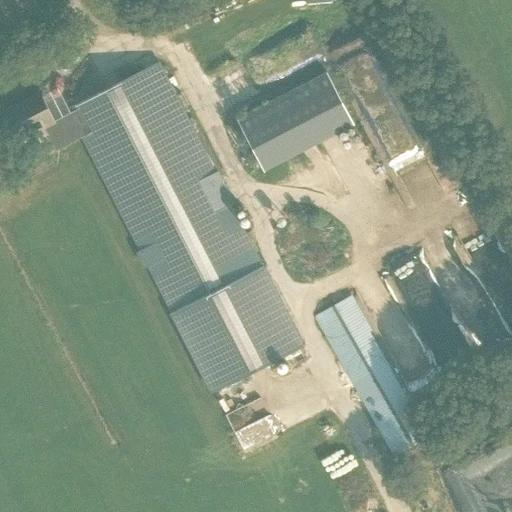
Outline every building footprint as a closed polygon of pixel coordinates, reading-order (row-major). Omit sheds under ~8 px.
[(314,32),(269,53),(274,64),(281,61),(284,65),(321,47),(314,32)] [(302,347),(262,268),(158,63),(69,109),(71,113),(55,121),(40,93),(0,113),(0,114),(14,143),(45,127),(56,150),(84,136),(174,314),(169,316),(211,395),(302,347)] [(235,67),(236,91),(249,91),(248,81),(267,80),(266,65),(235,67)] [(350,120),(326,66),(234,107),(247,135),(251,133),(263,159),(350,120)] [(437,195),(384,92),(364,103),(416,205),(437,195)] [(285,229),(283,232),(281,237),(279,247),(281,256),(285,265),(292,272),(300,276),(310,277),(319,276),(328,272),(334,265),(339,256),(340,247),(339,237),(334,229),(328,222),(319,218),(310,216),(300,218),(292,222),(285,229)] [(511,264),(487,218),(457,234),(511,334),(511,264)] [(445,239),(426,246),(436,273),(456,266),(445,239)] [(441,274),(454,298),(470,290),(457,266),(441,274)] [(351,296),(324,311),(316,316),(395,456),(431,435),(351,296)] [(291,366),(294,379),(316,374),(314,361),(291,366)] [(230,424),(264,407),(257,394),(223,411),(230,424)] [(511,432),(456,459),(463,474),(511,450),(511,432)] [(369,511),(378,507),(360,478),(363,476),(338,436),(308,455),(343,511),(369,511)] [(457,461),(446,464),(453,484),(464,481),(457,461)] [(476,511),(471,489),(459,492),(463,511),(476,511)]
